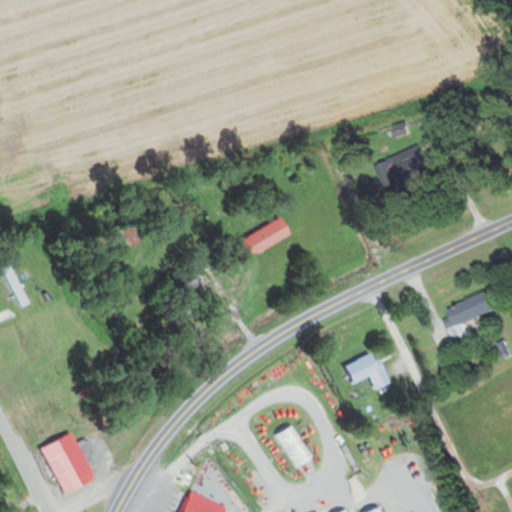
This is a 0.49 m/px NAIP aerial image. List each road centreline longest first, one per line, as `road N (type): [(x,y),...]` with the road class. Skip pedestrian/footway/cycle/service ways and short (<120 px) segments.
road 1 (secondary): [(118,511),(195,401),(254,351),(344,299),(511,222)]
road 2 (residential): [(371,286),(492,511)]
